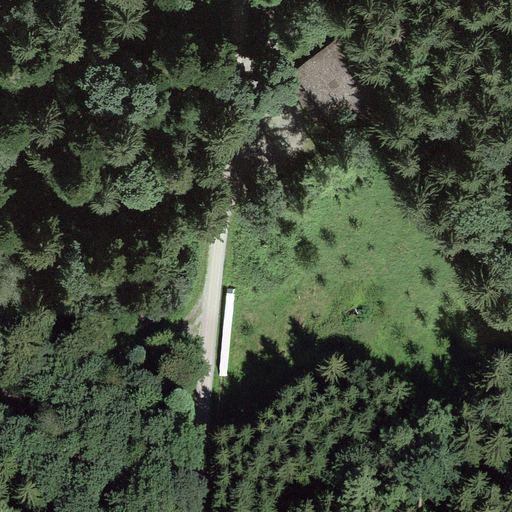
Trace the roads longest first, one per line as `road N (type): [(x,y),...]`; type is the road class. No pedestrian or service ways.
road 1 (track): [(240,0),(192,511)]
road 2 (track): [(0,397),(213,319)]
